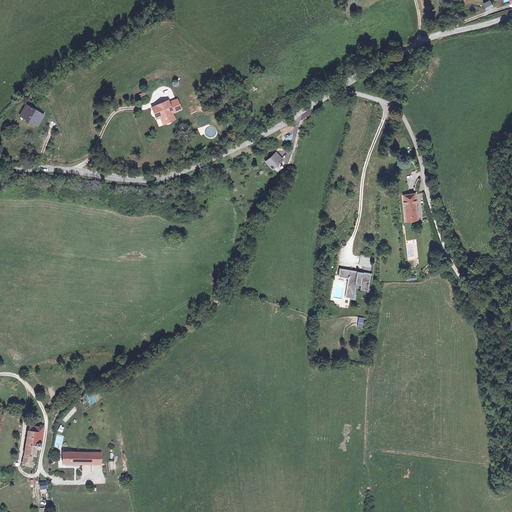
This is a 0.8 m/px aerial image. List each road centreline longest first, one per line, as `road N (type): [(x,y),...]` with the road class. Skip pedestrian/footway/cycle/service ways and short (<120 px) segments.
road 1 (unclassified): [(0,173),(170,175),(251,141),(339,88)]
road 2 (unclassified): [(511,322),(457,277),(401,115),(387,102),(339,88)]
road 3 (unclassified): [(339,88),(428,38),(511,16)]
